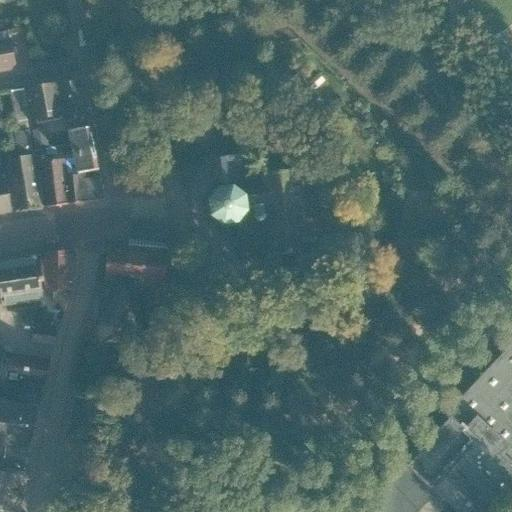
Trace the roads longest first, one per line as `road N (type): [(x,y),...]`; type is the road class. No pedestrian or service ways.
road 1 (residential): [(95,224),(34,511)]
road 2 (residential): [(115,220),(91,68)]
